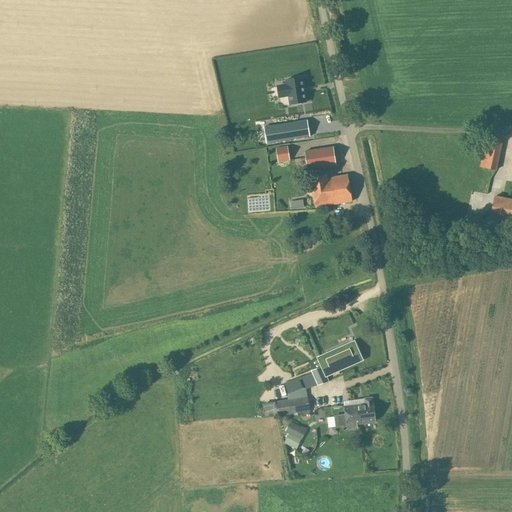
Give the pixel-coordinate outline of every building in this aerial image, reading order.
[(287,85),(279,87),(281,97),(288,95),(290,105),(306,102),(302,78),(286,80),(287,85)] [(276,142),(267,143),(267,144),(310,137),(307,120),(291,123),(292,129),(274,132),(276,142)] [(503,139),(486,136),(480,167),(496,170),(503,139)] [(307,170),(336,166),(333,147),(304,150),(307,170)] [(348,174),(327,178),(327,175),(310,178),(315,204),(316,207),(332,205),(352,202),(348,174)] [(511,198),(494,195),(490,218),(511,222),(511,198)] [(293,209),(306,206),(304,198),(292,201),(293,209)] [(326,376),(362,360),(354,341),(317,358),(320,365),(311,369),(300,373),(306,389),(318,385),(318,386),(328,382),(326,376)] [(283,380),(285,384),(278,386),(281,393),(283,394),(289,394),(303,388),(297,375),(294,377),(294,376),(283,380)] [(310,411),(308,396),(275,401),(277,417),(310,411)] [(363,398),(364,404),(358,405),(361,425),(375,423),(373,403),(373,397),(363,398)] [(344,406),(345,414),(334,416),(336,429),(347,427),(347,430),(357,429),(357,425),(361,425),(358,405),(344,406)] [(289,433),(285,443),(300,448),(307,427),(290,421),(287,432),(289,433)]
